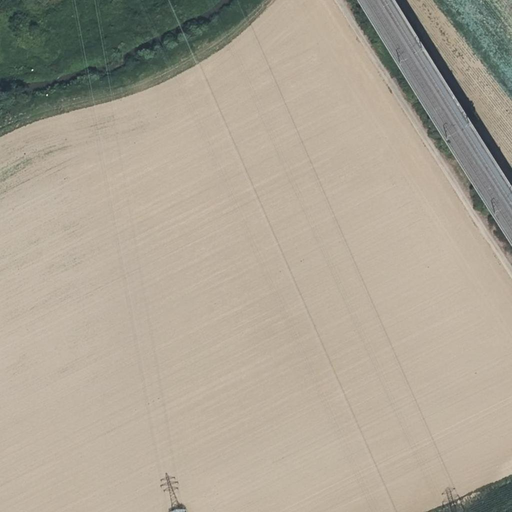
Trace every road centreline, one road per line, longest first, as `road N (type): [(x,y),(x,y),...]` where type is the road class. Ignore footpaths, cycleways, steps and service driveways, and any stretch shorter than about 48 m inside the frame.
road 1 (unclassified): [(337,0),(511,270)]
road 2 (track): [(261,0),(215,39),(147,75)]
